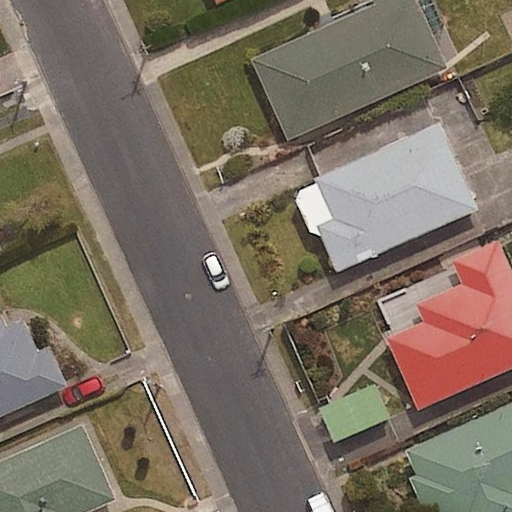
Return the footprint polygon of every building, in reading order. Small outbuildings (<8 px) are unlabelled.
[(420,0),(393,0),(257,61),(292,141),(452,69),(420,0)] [(445,126),(319,181),(337,221),(322,228),(342,273),(482,211),(445,126)] [(511,257),(504,241),(456,262),(467,287),(422,307),(429,324),(391,341),(422,412),(511,372),(511,257)] [(0,319),(0,416),(67,386),(50,346),(38,352),(24,320),(4,329),(0,319)] [(393,419),(378,385),(323,410),(338,444),(393,419)] [(511,511),(511,407),(410,453),(437,511),(511,511)] [(82,426),(0,462),(0,511),(92,511),(116,502),(82,426)]
